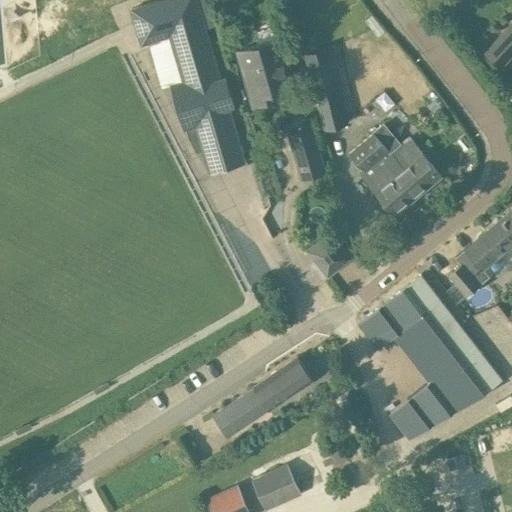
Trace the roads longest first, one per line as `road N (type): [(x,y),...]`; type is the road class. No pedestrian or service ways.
road 1 (unclassified): [(21,511),(356,304),(489,195),(504,150)]
road 2 (unclassified): [(504,150),(488,116),(399,4)]
